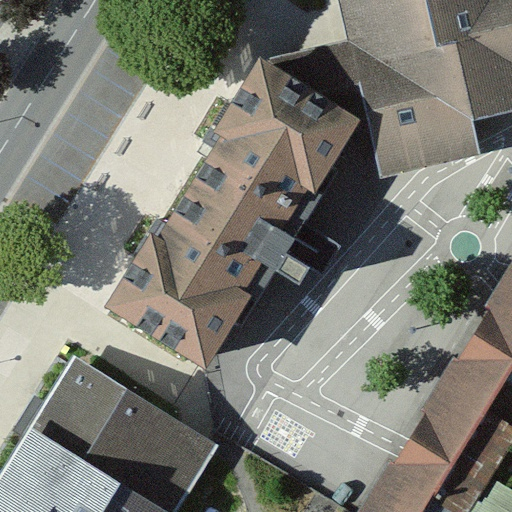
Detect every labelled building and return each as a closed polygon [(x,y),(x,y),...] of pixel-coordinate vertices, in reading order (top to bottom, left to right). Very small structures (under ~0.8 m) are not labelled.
[(153,240),(113,307),(204,362),(243,298),(238,295),(305,184),(314,190),(352,127),(359,131),(375,127),(384,165),(461,147),(451,105),(511,90),(511,0),(345,0),(360,64),(283,82),(264,70),(227,132),(232,135),(197,191),(164,246),(153,240)] [(388,511),(409,479),(434,495),(483,415),(507,378),(511,368),(511,272),(363,511),(388,511)] [(77,368),(0,490),(0,511),(168,511),(207,450),(77,368)] [(434,495),(432,498),(455,511),(461,511),(511,432),(483,415),(434,495)] [(423,511),(432,498),(434,495),(409,479),(388,511),(423,511)]
